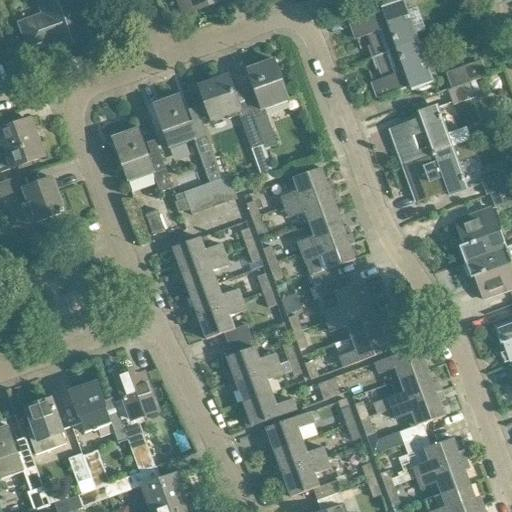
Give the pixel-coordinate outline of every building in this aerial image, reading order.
[(39,0),(46,21),(23,29),(30,48),(53,39),(57,50),(90,39),(76,0),(39,0)] [(178,0),(184,15),(224,0),(178,0)] [(367,36),(375,58),(417,42),(402,1),(381,8),(383,12),(351,23),(357,40),(367,36)] [(417,42),(375,58),(383,79),(373,83),(379,99),(410,88),(411,91),(432,83),(417,42)] [(279,77),(281,76),(275,60),(249,70),(256,90),(254,91),(262,111),(288,101),(279,77)] [(451,90),(470,83),(482,79),(476,63),(445,74),(451,90)] [(227,77),(200,87),(212,120),(226,114),(228,120),(241,115),(233,94),(234,94),(228,76),(227,77)] [(475,98),(470,83),(451,90),(447,92),(453,106),(475,98)] [(179,95),(153,105),(170,150),(194,140),(210,184),(218,181),(222,179),(198,111),(187,115),(179,95)] [(390,131),(403,167),(452,149),(437,108),(420,114),(422,119),(390,131)] [(253,115),(265,149),(278,145),(270,125),(268,126),(264,114),(254,118),(253,115)] [(276,179),(265,149),(253,115),(241,119),(264,183),(276,179)] [(0,171),(1,173),(44,157),(31,120),(0,131),(0,153),(1,156),(0,157),(0,171)] [(146,149),(138,128),(112,138),(128,183),(154,174),(161,193),(173,188),(157,145),(146,149)] [(467,190),(452,149),(403,167),(416,202),(448,191),(450,196),(467,190)] [(486,197),(489,195),(511,187),(511,168),(480,180),(486,197)] [(327,183),(322,169),(293,179),(298,192),(281,198),(285,208),(335,190),(332,181),(327,183)] [(229,177),(222,179),(218,181),(226,204),(237,199),(229,177)] [(0,198),(15,193),(20,191),(16,178),(0,184),(0,198)] [(64,212),(57,193),(52,179),(20,191),(15,193),(27,226),(64,212)] [(207,185),(215,208),(226,204),(218,181),(210,184),(207,185)] [(207,185),(196,189),(204,212),(215,208),(207,185)] [(511,202),(511,187),(489,195),(494,209),(511,202)] [(192,216),(204,212),(196,189),(184,193),(186,198),(190,210),(192,216)] [(338,199),(335,190),(285,208),(289,218),(306,212),(310,225),(339,215),(334,201),(338,199)] [(176,201),(186,198),(184,193),(175,196),(176,201)] [(190,210),(186,198),(176,201),(177,202),(175,203),(179,214),(190,210)] [(247,205),(253,220),(261,217),(255,201),(247,205)] [(459,247),(465,263),(508,248),(502,232),(501,232),(492,208),(455,222),(464,246),(459,247)] [(298,242),(302,254),(352,236),(348,226),(343,228),(339,215),(310,225),(315,236),(298,242)] [(261,217),(253,220),(259,236),(267,232),(261,217)] [(241,232),(247,248),(255,245),(249,229),(241,232)] [(310,276),(314,288),(337,280),(333,268),(355,260),(350,246),(355,245),(352,236),(302,254),(305,264),(310,276)] [(206,251),(201,238),(173,249),(178,263),(173,264),(176,273),(226,255),(222,245),(206,251)] [(261,261),(255,245),(247,248),(252,264),(261,261)] [(272,247),(264,250),(270,265),(278,263),(272,247)] [(508,248),(465,263),(471,279),(476,277),(485,301),(511,290),(511,258),(511,257),(508,248)] [(185,281),(190,294),(218,284),(214,273),(230,267),(226,255),(176,273),(180,283),(185,281)] [(284,278),(278,263),(270,265),(275,281),(284,278)] [(258,278),(263,293),(272,290),(266,275),(258,278)] [(341,291),(337,280),(314,288),(318,299),(335,293),(340,306),(323,312),(327,323),(377,304),(373,295),(368,297),(363,283),(341,291)] [(218,284),(190,294),(194,308),(190,310),(193,319),(243,301),(239,291),(223,297),(218,284)] [(278,306),(272,290),(263,293),(269,309),(278,306)] [(225,334),(229,345),(251,337),(248,326),(235,331),(231,318),(247,312),(243,301),(193,319),(196,328),(201,326),(206,340),(225,334)] [(380,314),(377,304),(327,323),(331,332),(347,326),(352,339),(380,329),(375,315),(380,314)] [(294,334),(302,332),(297,316),(288,319),(294,334)] [(505,343),(511,362),(511,322),(496,328),(495,324),(494,325),(501,345),(505,343)] [(344,369),(394,350),(390,340),(385,342),(380,329),(352,339),(356,351),(340,357),(344,369)] [(294,334),(300,350),(308,347),(302,332),(294,334)] [(251,337),(229,345),(233,356),(227,358),(232,372),(227,374),(230,383),(281,364),(278,356),(261,362),(251,337)] [(283,346),(288,362),(297,359),(291,343),(283,346)] [(425,346),(375,364),(379,376),(396,369),(400,381),(428,371),(424,357),(428,356),(425,346)] [(303,374),(297,359),(288,362),(294,377),(303,374)] [(314,362),(305,365),(311,380),(319,377),(314,362)] [(281,364),(230,383),(234,392),(239,391),(244,404),(273,393),(269,383),(285,376),(281,364)] [(124,400),(115,403),(129,441),(141,473),(155,468),(138,419),(143,417),(141,412),(157,407),(145,374),(135,378),(132,370),(115,376),(124,400)] [(442,392),(439,385),(438,382),(433,384),(428,371),(400,381),(405,394),(388,400),(391,410),(442,392)] [(327,382),(333,398),(340,395),(335,379),(334,379),(327,382)] [(318,385),(324,401),(333,398),(327,382),(318,385)] [(97,383),(71,393),(85,434),(112,424),(119,444),(129,441),(115,403),(113,398),(104,402),(97,383)] [(445,401),(442,392),(391,410),(395,420),(412,414),(417,427),(400,433),(404,444),(427,436),(423,425),(445,417),(440,403),(445,401)] [(273,393),(244,404),(249,417),(244,419),(247,429),(297,411),(294,401),(278,407),(273,393)] [(64,433),(52,399),(25,409),(32,427),(26,429),(36,456),(67,445),(63,433),(64,433)] [(364,403),(355,406),(361,421),(369,418),(364,403)] [(346,426),(355,423),(349,407),(341,410),(346,426)] [(270,439),(275,452),(304,442),(299,429),(315,423),(311,413),(261,431),(265,440),(270,439)] [(369,418),(361,421),(366,437),(375,434),(369,418)] [(361,439),(355,423),(346,426),(352,442),(361,439)] [(34,511),(50,506),(44,488),(27,442),(16,446),(8,426),(0,428),(0,479),(24,471),(31,493),(28,494),(34,511)] [(431,447),(427,436),(404,444),(408,456),(414,453),(419,466),(413,469),(416,479),(467,461),(463,451),(459,453),(453,439),(431,447)] [(304,442),(275,452),(279,466),(275,467),(278,477),(329,458),(325,447),(308,453),(304,442)] [(95,490),(105,487),(111,484),(99,452),(84,458),(95,490)] [(95,490),(84,458),(83,455),(68,460),(77,485),(83,483),(86,493),(95,490)] [(329,458),(278,477),(281,486),(286,484),(291,498),(313,490),(318,501),(341,492),(337,481),(320,487),(315,474),(332,468),(329,458)] [(470,470),(467,461),(416,479),(420,490),(437,483),(442,495),(470,485),(465,472),(470,470)] [(367,482),(375,479),(370,465),(362,468),(367,482)] [(142,486),(151,511),(152,511),(186,500),(177,473),(142,486)] [(389,473),(381,476),(386,490),(394,487),(389,473)] [(105,487),(109,499),(135,490),(130,477),(111,484),(105,487)] [(381,496),(375,479),(367,482),(373,499),(381,496)] [(475,498),(470,485),(442,495),(446,508),(435,511),(467,511),(483,506),(480,497),(475,498)] [(105,487),(95,490),(86,493),(60,503),(63,511),(74,511),(109,499),(105,487)] [(394,487),(386,490),(392,507),(401,504),(394,487)] [(347,511),(341,492),(318,501),(321,511),(347,511)] [(190,511),(186,500),(152,511),(190,511)]
